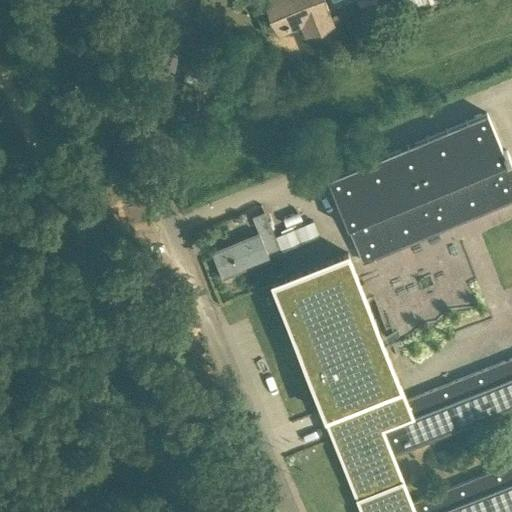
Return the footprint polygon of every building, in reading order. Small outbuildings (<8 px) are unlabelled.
[(264,0),(277,30),(301,20),(306,32),(330,22),(321,0),(264,0)] [(360,261),(511,199),(511,164),(506,150),(502,152),(486,113),(327,179),(360,261)] [(313,197),(247,223),(258,251),(324,225),(313,197)] [(374,395),(383,392),(381,387),(397,380),(352,265),(347,251),(270,281),(362,511),(511,511),(511,358),(379,410),(374,395)] [(436,272),(440,286),(448,284),(450,292),(438,295),(440,301),(420,305),(421,311),(479,297),(468,251),(453,255),(456,267),(436,272)]
